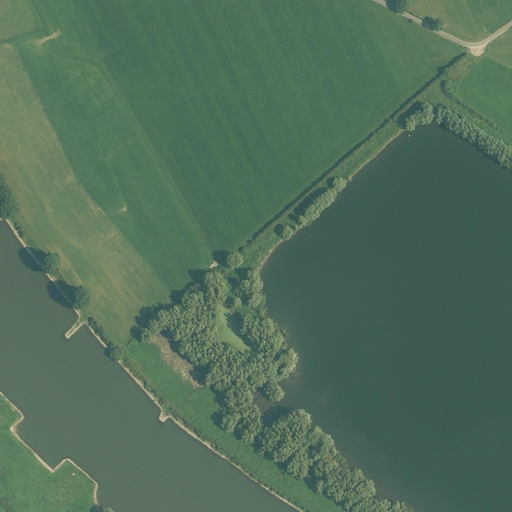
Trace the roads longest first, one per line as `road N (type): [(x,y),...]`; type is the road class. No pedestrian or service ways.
road 1 (track): [(247,256),(429,95),(511,150)]
road 2 (tertiary): [(375,0),(461,44),(485,43),(511,23)]
